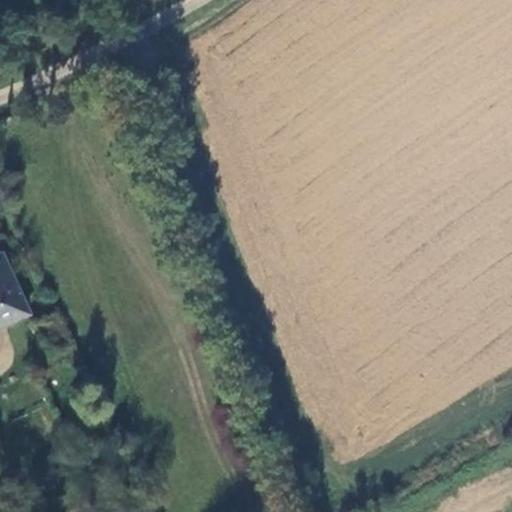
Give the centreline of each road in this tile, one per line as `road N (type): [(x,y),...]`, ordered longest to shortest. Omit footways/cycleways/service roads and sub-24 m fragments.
road 1 (track): [(309,511),(235,323),(113,53)]
road 2 (unclassified): [(0,98),(113,53),(200,0)]
